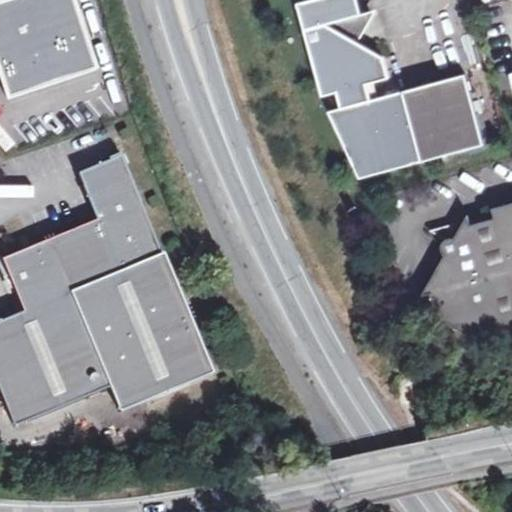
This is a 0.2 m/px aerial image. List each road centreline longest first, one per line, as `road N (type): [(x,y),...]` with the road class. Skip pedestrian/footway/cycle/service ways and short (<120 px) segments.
road 1 (secondary): [(434,511),(297,295),(207,90)]
road 2 (unclassified): [(193,511),(511,445)]
